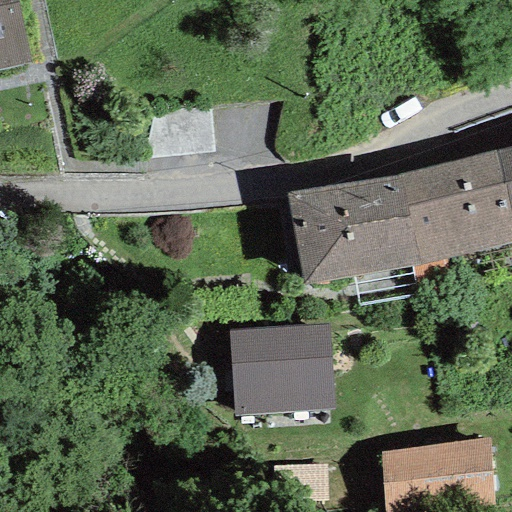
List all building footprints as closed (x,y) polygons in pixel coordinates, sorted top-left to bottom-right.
[(15,0),(0,0),(0,69),(30,63),(15,0)] [(511,147),(495,151),(511,221),(511,147)] [(401,174),(417,264),(491,249),(511,243),(511,221),(495,151),(401,174)] [(287,195),(304,285),(400,267),(417,264),(401,174),(287,195)] [(327,324),(228,331),(233,415),(332,409),(327,324)] [(487,440),(378,454),(385,511),(410,511),(495,501),(487,440)]
